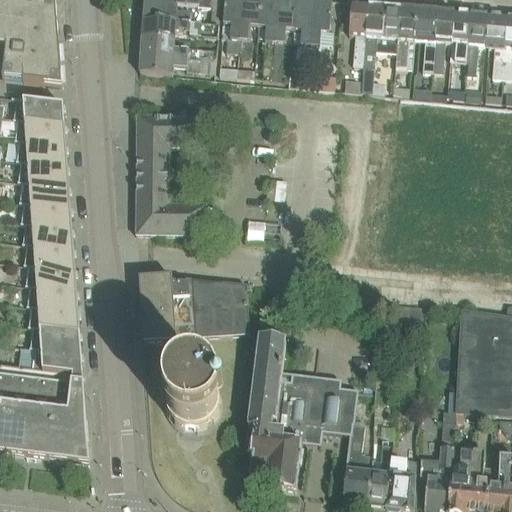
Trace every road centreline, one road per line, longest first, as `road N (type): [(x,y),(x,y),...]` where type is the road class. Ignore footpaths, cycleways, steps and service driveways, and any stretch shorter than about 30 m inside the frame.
road 1 (unknown): [(102,249),(238,248),(245,100),(184,90),(0,85)]
road 2 (residential): [(120,511),(86,0)]
